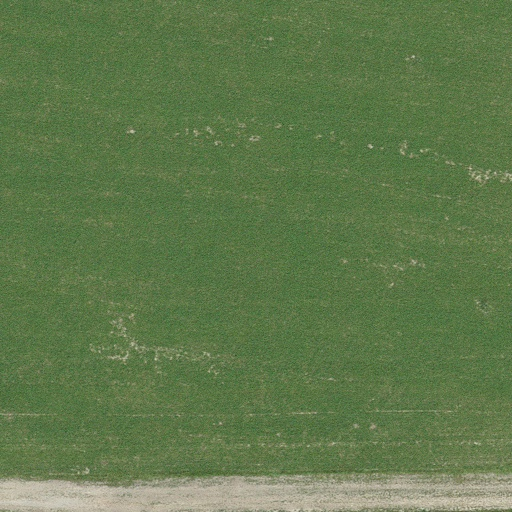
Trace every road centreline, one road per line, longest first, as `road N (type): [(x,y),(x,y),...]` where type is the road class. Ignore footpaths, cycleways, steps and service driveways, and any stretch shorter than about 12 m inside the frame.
road 1 (track): [(117,501),(511,498)]
road 2 (track): [(120,511),(117,501),(0,494)]
